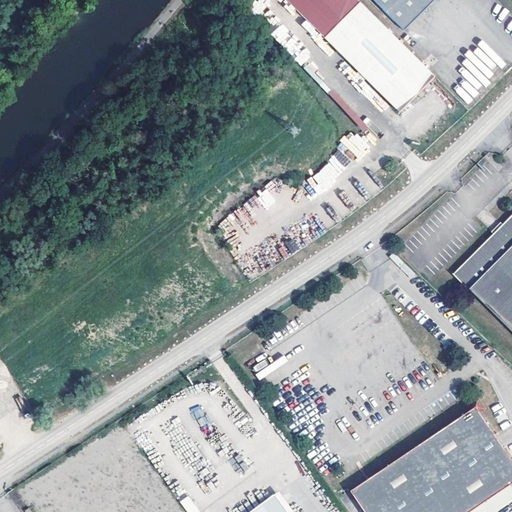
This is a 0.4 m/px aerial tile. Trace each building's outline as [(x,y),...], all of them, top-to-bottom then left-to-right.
[(287,0),(325,37),(360,1),(358,0),(287,0)] [(376,0),(404,30),(434,0),(376,0)] [(435,76),(360,1),(325,37),(399,112),(417,94),(421,98),(427,92),(423,89),(435,76)] [(511,215),(510,217),(511,218),(501,228),(502,229),(493,239),(492,238),(451,279),(467,294),(467,293),(511,337),(511,215)] [(489,235),(492,238),(493,239),(502,229),(501,228),(499,226),(489,235)] [(470,412),(351,492),(364,511),(497,511),(511,502),(511,486),(511,485),(511,459),(499,440),(481,414),(487,410),(478,397),(466,406),(470,412)] [(199,511),(187,496),(179,502),(186,511),(199,511)] [(284,511),(273,497),(253,511),(284,511)]
